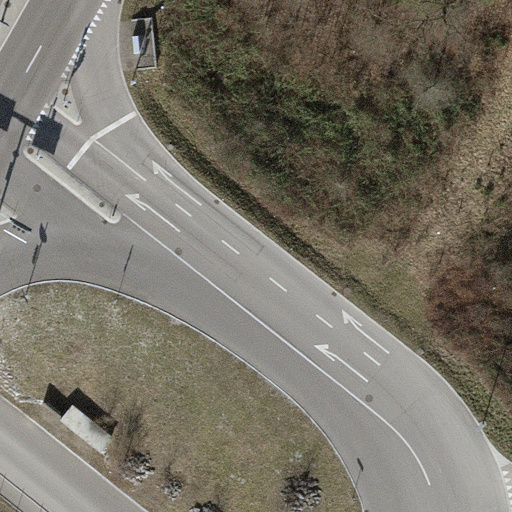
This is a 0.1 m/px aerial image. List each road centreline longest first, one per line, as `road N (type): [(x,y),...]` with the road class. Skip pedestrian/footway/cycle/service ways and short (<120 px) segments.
road 1 (unclassified): [(439,511),(408,436),(374,403),(0,126)]
road 2 (secondary): [(0,122),(69,0)]
road 3 (unclassified): [(102,511),(0,431)]
